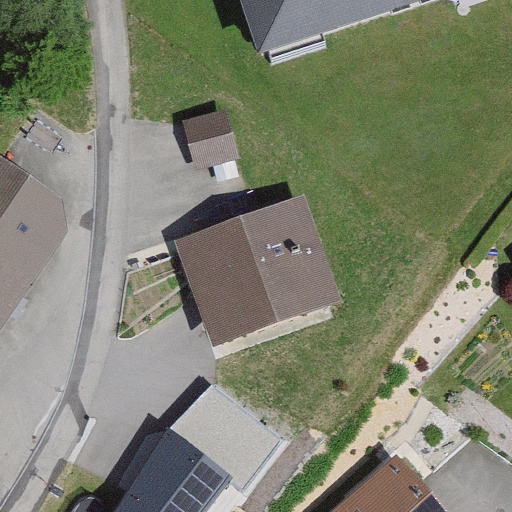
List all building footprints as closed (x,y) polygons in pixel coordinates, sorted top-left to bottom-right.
[(214,0),(236,61),(414,0),(214,0)] [(167,129),(181,174),(220,162),(205,116),(167,129)] [(0,313),(52,239),(37,204),(0,178),(0,313)] [(300,195),(178,238),(217,347),(338,304),(300,195)] [(511,247),(494,261),(511,284),(511,247)] [(216,387),(165,427),(231,476),(226,482),(246,494),(283,442),(216,387)] [(231,476),(165,427),(101,511),(203,511),(226,482),(231,476)] [(441,511),(392,456),(327,511),(441,511)]
